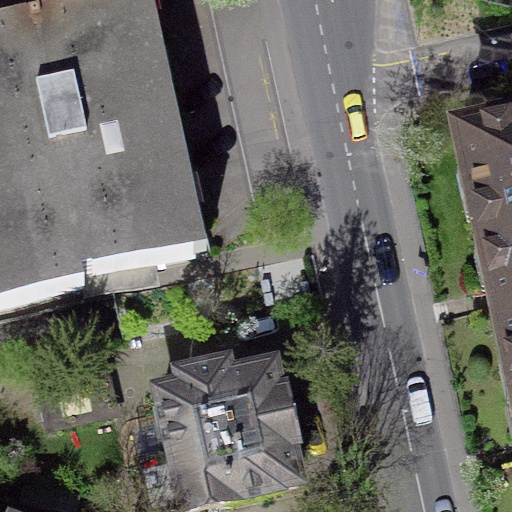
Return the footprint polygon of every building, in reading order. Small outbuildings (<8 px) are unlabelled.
[(0,311),(84,294),(81,284),(189,260),(146,65),(132,0),(134,0),(120,0),(0,26),(0,311)] [(0,0),(0,26),(120,0),(0,0)] [(469,201),(481,255),(511,248),(511,134),(458,146),(469,201)] [(511,395),(511,248),(481,255),(499,334),(511,395)] [(137,465),(147,511),(199,511),(277,495),(276,492),(297,488),(288,450),(293,449),(288,425),(283,401),(278,402),(272,375),(228,384),(225,373),(181,383),(183,394),(160,400),(172,457),(137,465)] [(105,381),(41,396),(49,432),(113,418),(109,400),(105,381)]
